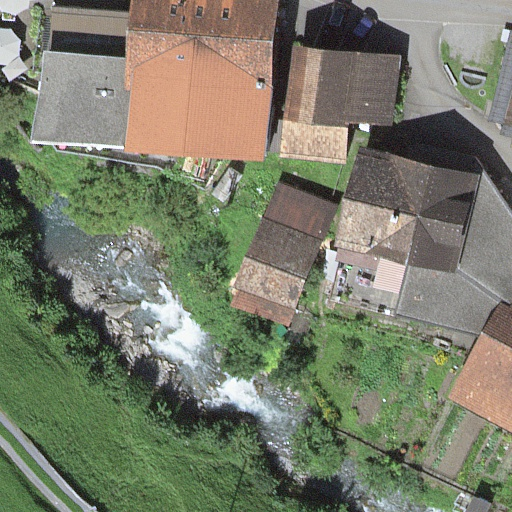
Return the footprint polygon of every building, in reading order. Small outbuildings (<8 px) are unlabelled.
[(282,0),(144,0),(143,21),(58,13),(48,130),(270,149),(282,0)] [(398,56),(302,46),(292,147),(350,153),(353,115),(392,119),(398,56)] [(448,318),(480,179),(372,155),(340,293),(448,318)] [(511,216),(480,179),(448,318),(495,331),(511,296),(511,216)] [(283,189),(247,282),(297,301),(332,208),(283,189)] [(511,296),(495,331),(465,391),(511,414),(511,296)]
